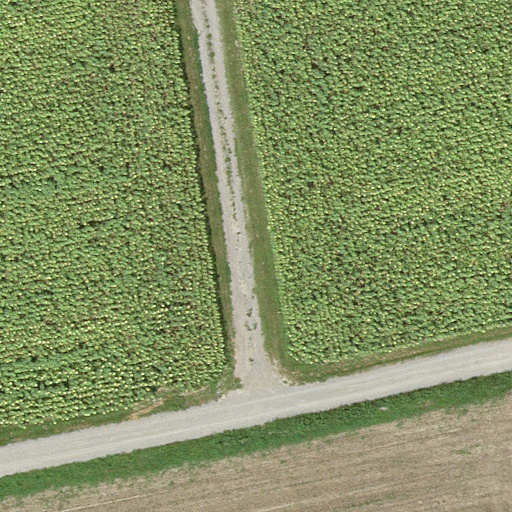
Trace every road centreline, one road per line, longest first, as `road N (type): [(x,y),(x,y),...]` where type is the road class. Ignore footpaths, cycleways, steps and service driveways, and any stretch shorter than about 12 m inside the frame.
road 1 (track): [(511,365),(0,466)]
road 2 (track): [(269,412),(211,0)]
